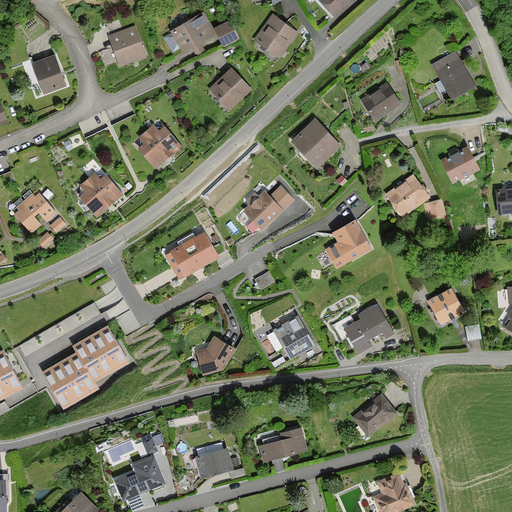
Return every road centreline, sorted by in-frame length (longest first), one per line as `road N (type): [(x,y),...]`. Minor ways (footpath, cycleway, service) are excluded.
road 1 (tertiary): [(391,0),(165,206),(103,248),(0,293)]
road 2 (residential): [(411,365),(236,386),(0,448)]
road 3 (residential): [(159,511),(426,443)]
road 4 (residential): [(39,0),(74,38),(86,100),(72,117),(0,149)]
